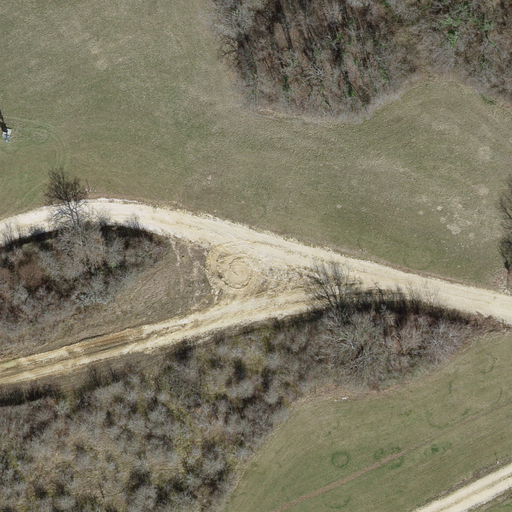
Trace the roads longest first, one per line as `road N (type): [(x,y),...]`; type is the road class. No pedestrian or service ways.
road 1 (track): [(0,375),(243,309),(321,264),(511,314)]
road 2 (track): [(0,234),(93,212),(151,219),(321,264)]
